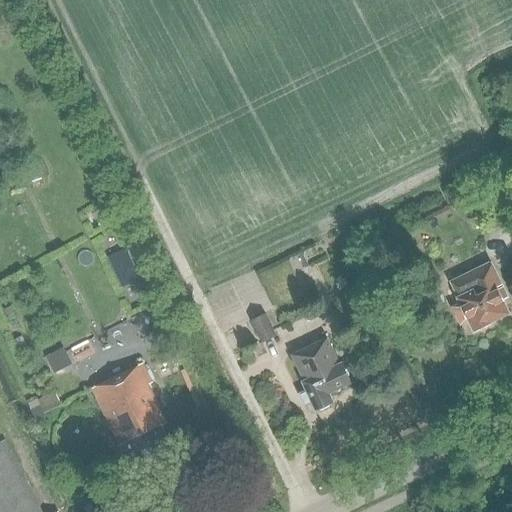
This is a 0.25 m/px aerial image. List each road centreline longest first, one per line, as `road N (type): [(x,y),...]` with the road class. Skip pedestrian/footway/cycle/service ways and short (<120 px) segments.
road 1 (tertiary): [(320,511),(511,423)]
road 2 (track): [(129,162),(47,0)]
